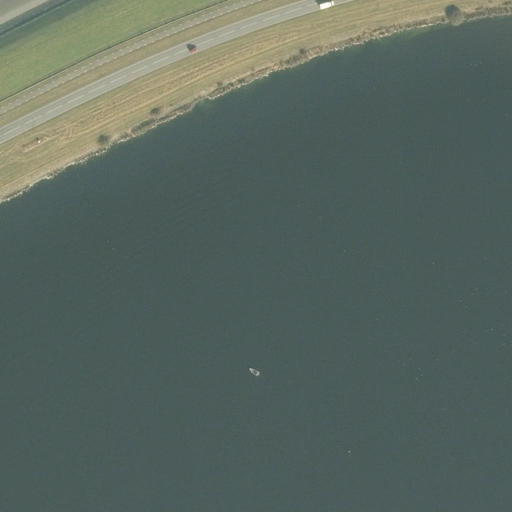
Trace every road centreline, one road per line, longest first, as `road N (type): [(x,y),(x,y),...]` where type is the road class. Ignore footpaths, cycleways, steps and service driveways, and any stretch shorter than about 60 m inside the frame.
road 1 (trunk): [(327,0),(173,56),(0,139)]
road 2 (unclassified): [(0,110),(252,0)]
